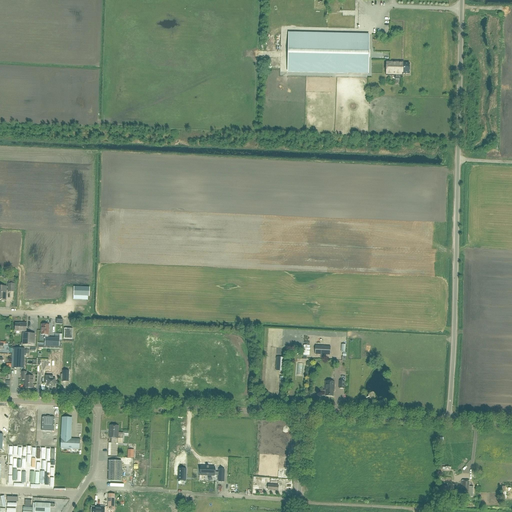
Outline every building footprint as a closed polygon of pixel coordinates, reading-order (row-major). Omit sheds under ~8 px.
[(289,33),(288,72),(368,74),(368,57),(369,57),(369,51),(368,51),(369,35),(289,33)] [(409,64),(404,64),(404,62),(386,62),(386,75),(395,76),(395,79),(400,79),(400,76),(402,76),(402,74),(409,74),(409,64)] [(90,296),(90,288),(74,287),(74,299),(88,300),(88,296),(90,296)] [(22,324),(16,324),(15,331),(24,332),(24,334),(23,334),(23,345),(35,345),(35,334),(27,334),(26,333),(27,324),(22,323),(22,324)] [(42,325),(41,335),(45,335),(45,338),(45,346),(59,346),(60,338),(48,338),(49,335),(49,325),(42,325)] [(73,329),(65,329),(64,339),(72,339),(73,329)] [(330,355),(330,347),(315,346),(315,354),(330,355)] [(14,348),(14,368),(24,369),(25,348),(14,348)] [(22,372),(22,380),(25,380),(25,388),(33,388),(33,377),(26,376),(27,372),(22,372)] [(55,387),(55,384),(58,385),(58,381),(56,381),(56,379),(53,378),(53,376),(45,375),(45,384),(47,384),(47,387),(50,387),(50,389),(53,389),(53,387),(55,387)] [(325,382),(325,390),(326,390),(325,396),(333,397),(334,388),(335,382),(325,382)] [(54,432),(55,418),(54,417),(43,417),(42,418),(42,431),(54,432)] [(62,418),(61,438),(61,449),(80,450),(80,440),(71,439),(72,418),(62,418)] [(110,426),(109,438),(111,438),(111,443),(118,444),(118,439),(123,439),(123,433),(118,433),(119,426),(110,426)] [(121,482),(121,461),(109,461),(109,481),(121,482)] [(214,472),(214,467),(201,467),(200,476),(214,476),(218,476),(218,482),(223,482),(224,470),(219,470),(219,473),(214,472)] [(461,491),(453,491),(453,496),(468,497),(469,481),(461,481),(461,491)] [(34,511),(50,511),(50,507),(54,507),(55,507),(55,504),(35,503),(34,511)]
